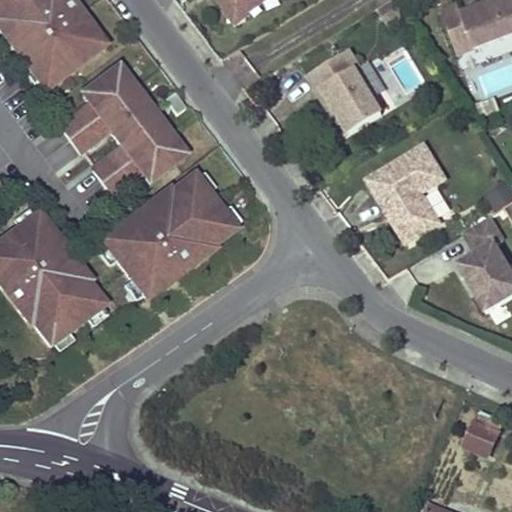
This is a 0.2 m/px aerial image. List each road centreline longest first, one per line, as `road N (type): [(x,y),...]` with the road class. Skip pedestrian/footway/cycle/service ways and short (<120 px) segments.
road 1 (unclassified): [(76,465),(80,438),(103,398),(322,240)]
road 2 (residential): [(143,0),(322,240)]
road 3 (residential): [(322,240),(376,316),(511,374)]
road 4 (tertiary): [(76,465),(208,511)]
